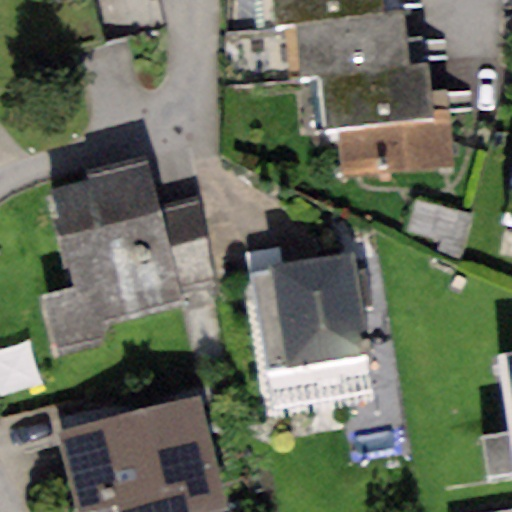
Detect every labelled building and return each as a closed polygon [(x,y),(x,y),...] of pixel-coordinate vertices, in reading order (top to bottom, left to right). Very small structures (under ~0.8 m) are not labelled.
[(269,0),(273,27),(291,24),(397,11),(395,0),(269,0)] [(397,11),(291,24),(298,81),(319,79),(422,66),(419,42),(401,45),(397,11)] [(425,96),(422,66),(319,79),(324,131),(336,130),(341,180),(454,169),(446,94),(425,96)] [(511,157),(497,224),(511,227),(511,157)] [(92,180),(47,191),(69,286),(37,293),(51,355),(104,343),(100,327),(178,309),(174,292),(155,209),(143,159),(90,171),(92,180)] [(198,200),(155,209),(174,292),(216,283),(198,200)] [(417,201),(407,231),(439,242),(436,250),(458,257),(470,218),(417,201)] [(353,253),(267,267),(284,367),(369,353),(353,253)] [(511,352),(497,355),(511,449),(511,352)] [(197,399),(58,435),(77,511),(80,511),(114,503),(116,511),(221,511),(226,511),(197,399)] [(116,511),(114,503),(80,511),(116,511)]
